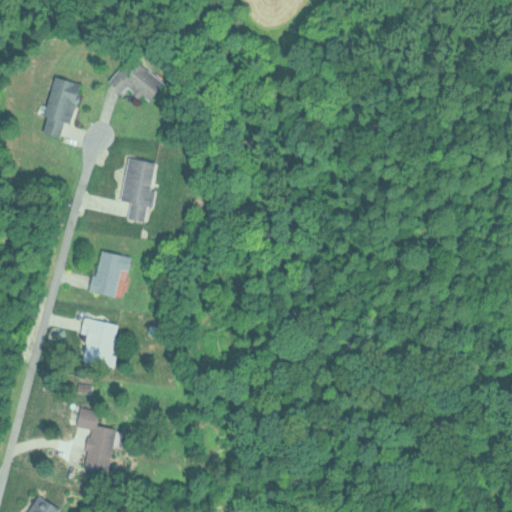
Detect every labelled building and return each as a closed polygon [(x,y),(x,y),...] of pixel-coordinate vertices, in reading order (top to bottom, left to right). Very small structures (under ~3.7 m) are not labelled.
[(150,102),(168,81),(134,52),(111,80),(124,92),(130,85),(150,102)] [(81,81),(57,75),(43,130),(67,136),(81,81)] [(160,160),(130,155),(123,198),(132,199),(130,216),(150,220),(160,160)] [(92,290),(120,295),(125,268),(131,270),(135,254),(101,247),(92,290)] [(88,335),(83,360),(111,365),(119,322),(86,315),(83,334),(88,335)] [(79,426),(90,427),(86,464),(112,468),(117,427),(100,425),(102,410),(81,407),(79,426)] [(60,511),(64,506),(39,492),(27,511),(60,511)]
